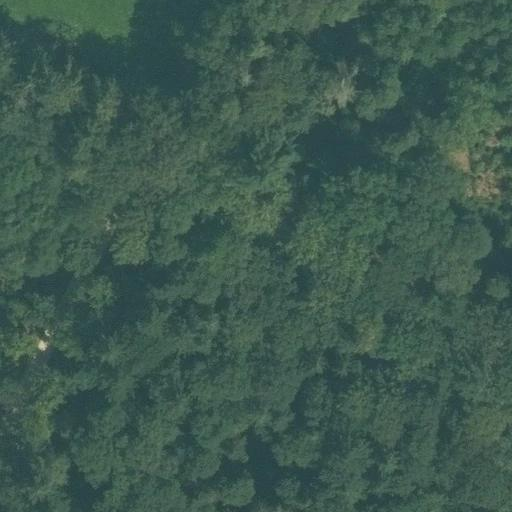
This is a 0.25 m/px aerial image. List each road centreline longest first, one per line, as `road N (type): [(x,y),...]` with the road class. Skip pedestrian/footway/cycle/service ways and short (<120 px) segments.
road 1 (track): [(133,189),(193,183),(511,350)]
road 2 (track): [(0,433),(120,200),(133,189)]
road 3 (track): [(241,0),(153,141),(133,189)]
